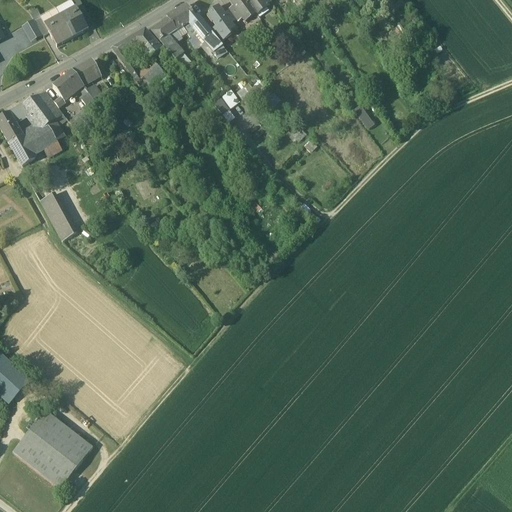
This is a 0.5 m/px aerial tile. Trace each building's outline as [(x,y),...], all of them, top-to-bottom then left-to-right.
[(79,0),(78,0),(74,0),(71,2),(73,5),(76,9),(81,18),(87,15),(79,0)] [(256,16),(244,0),(229,0),(234,8),(242,20),(245,24),(246,23),(244,20),(254,14),(256,17),(256,16)] [(261,0),(244,0),(256,16),(267,8),(261,0)] [(71,2),(56,10),(60,18),(76,9),(73,5),(71,2)] [(198,17),(195,19),(186,7),(174,14),(183,28),(189,25),(197,35),(198,36),(213,54),(213,55),(214,55),(222,49),(224,48),(221,44),(211,32),(198,17)] [(219,8),(209,15),(210,16),(207,18),(212,24),(216,28),(211,32),(221,44),(226,41),(223,37),(228,33),(229,34),(235,30),(225,15),(219,8)] [(242,20),(234,8),(229,12),(236,22),(237,23),(242,20)] [(76,9),(60,18),(72,38),(82,33),(82,34),(88,31),(81,18),(76,9)] [(56,10),(40,18),(45,27),(60,18),(56,10)] [(236,22),(229,12),(225,15),(232,25),(236,22)] [(183,28),(174,14),(167,19),(169,22),(151,33),(160,44),(169,38),(177,32),(181,39),(187,35),(183,28)] [(40,18),(34,21),(43,36),(44,39),(50,36),(45,27),(40,18)] [(60,18),(45,27),(50,36),(57,48),(63,45),(62,44),(72,38),(60,18)] [(31,43),(43,36),(34,21),(22,28),(31,43)] [(189,25),(183,28),(187,35),(191,40),(197,35),(189,25)] [(162,51),(145,31),(131,40),(138,49),(149,62),(162,51)] [(169,38),(160,44),(173,60),(175,62),(183,55),(169,38)] [(131,40),(111,51),(118,60),(124,56),(138,49),(131,40)] [(222,49),(214,55),(218,60),(226,55),(222,49)] [(131,65),(124,56),(118,60),(125,69),(131,65)] [(175,62),(173,60),(168,64),(180,77),(185,74),(175,62)] [(100,76),(92,62),(71,73),(82,87),(86,84),(88,82),(100,76)] [(139,76),(134,81),(141,90),(160,71),(152,63),(139,76)] [(139,76),(131,65),(125,69),(134,81),(139,76)] [(160,71),(141,90),(155,95),(170,81),(160,71)] [(71,73),(52,88),(63,102),(82,87),(71,73)] [(91,91),(86,84),(82,87),(89,95),(92,93),(91,91)] [(102,96),(97,86),(91,91),(92,93),(96,100),(102,96)] [(248,86),(238,95),(245,104),(251,100),(254,104),(262,97),(255,88),(252,91),(248,86)] [(274,97),(264,87),(261,89),(271,100),(274,97)] [(110,93),(102,96),(96,100),(102,111),(115,103),(110,93)] [(230,93),(214,107),(222,116),(238,104),(230,93)] [(30,114),(40,132),(63,118),(46,94),(26,106),(30,114)] [(96,105),(89,95),(82,101),(90,111),(96,105)] [(90,111),(84,115),(91,124),(103,115),(96,105),(90,111)] [(26,106),(16,111),(21,119),(25,116),(30,114),(26,106)] [(354,116),(365,132),(374,126),(363,109),(354,116)] [(16,111),(0,120),(0,129),(10,146),(15,142),(17,146),(23,142),(14,127),(16,126),(14,122),(21,119),(16,111)] [(40,132),(30,114),(25,116),(35,135),(40,132)] [(84,115),(70,126),(77,135),(91,124),(84,115)] [(23,142),(17,146),(23,158),(33,153),(30,149),(45,141),(40,132),(35,135),(23,142)] [(311,144),(306,149),(310,154),(316,148),(311,144)] [(115,174),(121,170),(117,164),(111,168),(115,174)] [(78,236),(56,195),(39,204),(62,244),(78,236)] [(258,213),(261,210),(254,204),(251,207),(258,213)] [(28,381),(0,356),(0,396),(8,403),(28,381)] [(46,413),(13,455),(61,492),(93,450),(46,413)]
